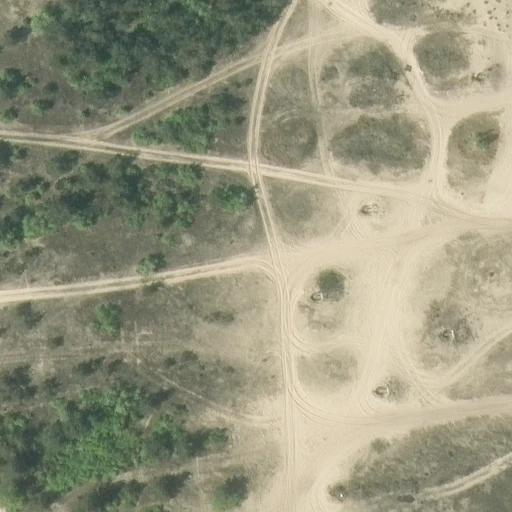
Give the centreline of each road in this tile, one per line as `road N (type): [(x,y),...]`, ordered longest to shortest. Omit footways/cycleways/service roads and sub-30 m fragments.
road 1 (track): [(329,443),(288,384),(258,168),(0,136)]
road 2 (track): [(511,406),(404,418),(329,443),(278,511)]
